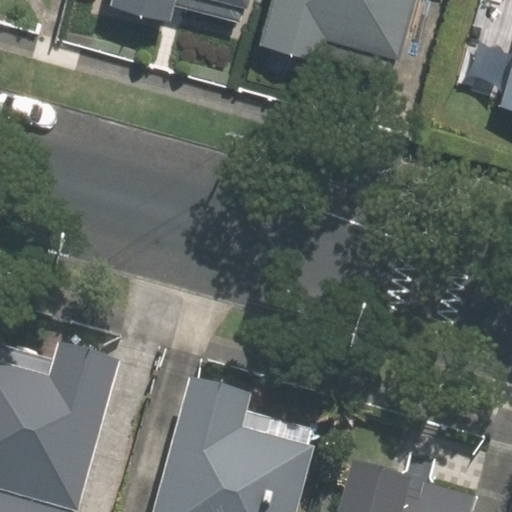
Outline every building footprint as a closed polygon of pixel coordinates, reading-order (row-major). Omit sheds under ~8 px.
[(114,0),(114,2),(175,20),(180,2),(240,18),(245,2),(250,3),(251,0),(114,0)] [(270,0),(260,39),(322,55),(323,50),(382,66),(386,49),(396,52),(409,0),(270,0)] [(511,70),(502,107),(511,109),(511,70)] [(91,508),(133,358),(74,341),(68,362),(5,345),(0,362),(0,511),(85,511),(87,508),(91,508)] [(259,406),(193,389),(159,511),(305,511),(324,443),(254,422),(259,406)] [(469,511),(472,502),(407,484),(408,480),(353,466),(339,511),(469,511)]
